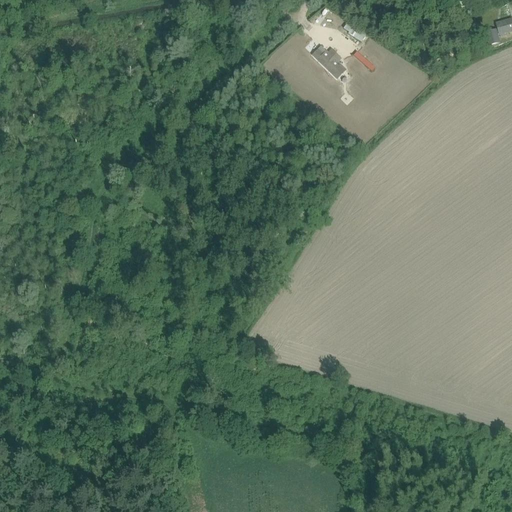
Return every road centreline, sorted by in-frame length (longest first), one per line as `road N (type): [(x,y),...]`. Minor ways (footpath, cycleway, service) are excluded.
road 1 (track): [(59,383),(96,198),(315,0)]
road 2 (track): [(344,511),(341,441),(59,383)]
